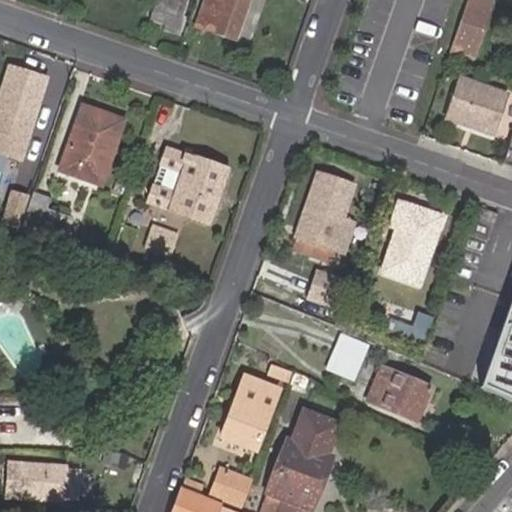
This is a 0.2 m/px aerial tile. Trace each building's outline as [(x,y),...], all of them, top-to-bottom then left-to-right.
[(186,0),(155,0),(149,21),(177,29),(186,0)] [(235,40),(248,0),(203,0),(195,26),(235,40)] [(490,0),(467,0),(464,10),(455,35),(481,43),(494,1),(490,0)] [(0,153),(24,161),(50,76),(9,63),(0,91),(0,153)] [(507,93),(459,76),(444,119),(492,136),(507,93)] [(125,120),(80,104),(58,171),(102,186),(125,120)] [(511,132),(501,163),(511,167),(511,132)] [(229,169),(166,148),(159,166),(179,174),(172,191),(152,185),(146,204),(209,226),(229,169)] [(342,220),(342,218),(352,187),(317,175),(305,207),(342,220)] [(70,218),(45,209),(48,199),(32,193),(24,219),(65,233),(70,218)] [(444,216),(398,201),(390,226),(395,228),(380,273),(420,287),(444,216)] [(476,273),(496,213),(472,204),(452,264),(476,273)] [(305,207),(291,250),(333,264),(337,250),(342,252),(353,222),(343,219),(342,218),(342,220),(305,207)] [(176,234),(151,226),(143,248),(170,256),(176,234)] [(311,298),(326,304),(334,278),(320,274),(311,298)] [(348,283),(334,278),(326,304),(339,308),(348,283)] [(511,402),(511,283),(474,389),(511,402)] [(385,335),(423,348),(434,316),(418,311),(413,325),(391,318),(385,335)] [(357,379),(371,345),(343,333),(329,367),(357,379)] [(69,371),(83,369),(80,348),(66,351),(69,371)] [(287,380),(290,371),(264,362),(261,371),(287,380)] [(432,387),(381,366),(366,402),(417,424),(432,387)] [(275,383),(238,371),(219,432),(255,444),(275,383)] [(328,453),(340,424),(303,409),(294,432),(304,436),(302,442),(328,453)] [(287,437),(265,494),(286,502),(311,511),(332,455),(328,453),(287,437)] [(98,445),(94,460),(124,468),(128,453),(98,445)] [(63,498),(65,470),(66,466),(8,463),(6,498),(63,502),(63,498)] [(79,470),(65,470),(63,498),(78,499),(79,470)] [(246,505),(252,488),(248,487),(221,477),(215,494),(246,505)] [(240,511),(237,511),(183,488),(174,511),(240,511)] [(309,511),(286,502),(281,511),(309,511)]
